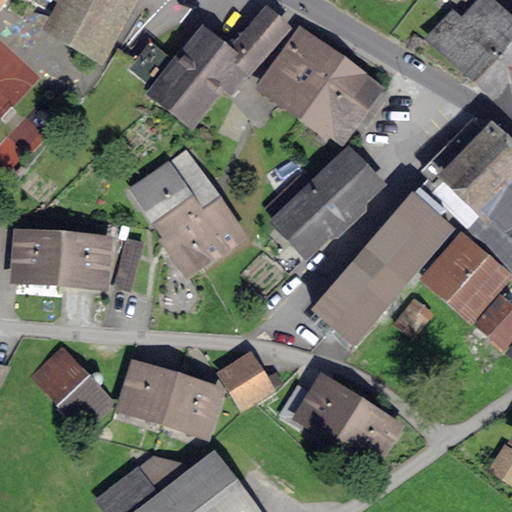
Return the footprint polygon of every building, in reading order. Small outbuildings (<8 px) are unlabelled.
[(63,0),(69,3),(53,32),(98,58),(130,0),(63,0)] [(478,79),(511,42),(511,27),(485,3),(462,28),(452,19),(435,38),(478,79)] [(203,38),(178,68),(151,46),(131,70),(158,92),(156,95),(190,124),(221,88),(232,97),(257,67),(255,66),(283,33),(266,17),(230,60),(203,38)] [(263,88),(304,118),(340,68),(299,39),(263,88)] [(511,42),(478,79),(500,99),(511,86),(511,42)] [(375,94),(340,68),(304,118),(323,132),(317,140),(323,145),(329,136),(340,144),(375,94)] [(511,86),(500,99),(511,110),(511,86)] [(511,153),(492,134),(487,139),(472,124),(462,135),(424,174),(439,189),(434,195),(511,273),(511,271),(511,153)] [(161,223),(170,236),(215,205),(193,174),(197,171),(186,155),(166,168),(167,170),(136,191),(158,224),(161,223)] [(378,187),(348,157),(312,191),(301,180),(268,211),(280,222),(276,226),(306,256),(330,233),(333,237),(361,211),(357,207),(378,187)] [(216,206),(215,205),(170,236),(163,240),(188,276),(239,240),(216,206)] [(341,285),(378,317),(431,255),(394,223),(341,285)] [(63,242),(20,239),(17,278),(60,281),(63,242)] [(426,278),(474,320),(508,282),(469,245),(468,246),(460,239),(426,278)] [(102,285),(106,246),(63,242),(60,281),(102,285)] [(127,244),(115,288),(130,291),(141,248),(127,244)] [(492,343),(502,352),(511,340),(511,286),(478,326),(495,340),(492,343)] [(413,303),(395,327),(412,340),(431,316),(413,303)] [(60,352),(32,377),(83,432),(109,408),(60,352)] [(220,377),(242,410),(281,385),(274,374),(263,382),(248,360),(220,377)] [(135,370),(124,408),(164,421),(176,383),(135,370)] [(93,376),(90,381),(93,386),(97,387),(101,386),(103,381),(101,376),(97,375),(93,376)] [(164,421),(205,434),(217,396),(176,383),(164,421)] [(300,391),(283,417),(298,426),(303,419),(338,441),(359,408),(323,385),(313,400),(300,391)] [(374,464),(395,431),(359,408),(338,441),(374,464)] [(511,456),(505,452),(493,470),(511,482),(511,456)] [(155,462),(139,474),(160,501),(162,500),(170,511),(249,511),(212,462),(188,480),(179,468),(155,462)] [(162,500),(160,501),(139,474),(102,502),(109,511),(170,511),(162,500)]
